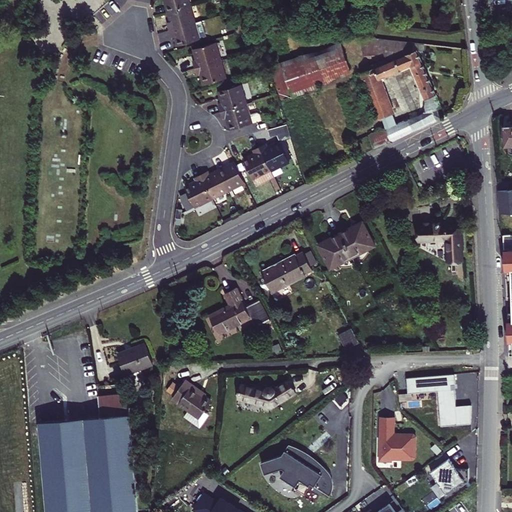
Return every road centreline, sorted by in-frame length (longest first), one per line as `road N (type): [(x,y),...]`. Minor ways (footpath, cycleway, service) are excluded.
road 1 (secondary): [(165,268),(481,110)]
road 2 (residential): [(165,268),(160,240),(180,100),(124,22),(141,0)]
road 3 (residential): [(492,359),(199,367)]
road 4 (residential): [(481,110),(492,359)]
road 5 (secondary): [(0,339),(165,268)]
road 6 (residential): [(492,359),(488,511)]
